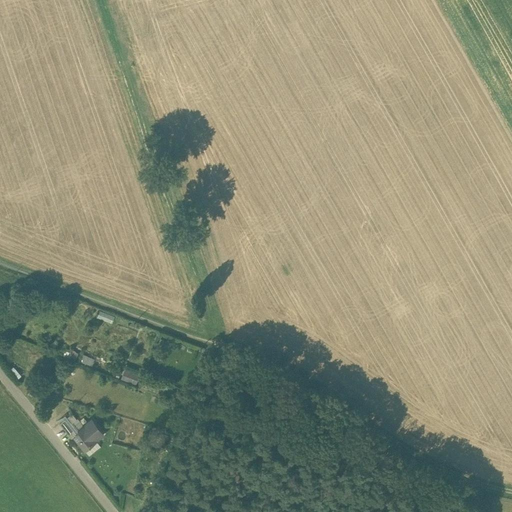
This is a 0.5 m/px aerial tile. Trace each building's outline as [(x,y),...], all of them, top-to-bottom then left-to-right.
[(100,318),(112,321),(114,315),(101,312),(100,318)] [(122,378),(138,384),(142,373),(126,367),(122,378)] [(72,412),(60,422),(65,427),(67,426),(72,421),(76,418),(72,412)] [(78,429),(79,431),(74,435),(85,448),(91,443),(89,441),(94,438),(95,440),(103,433),(91,418),(78,429)] [(78,429),(72,421),(67,426),(74,435),(79,431),(78,429)]
